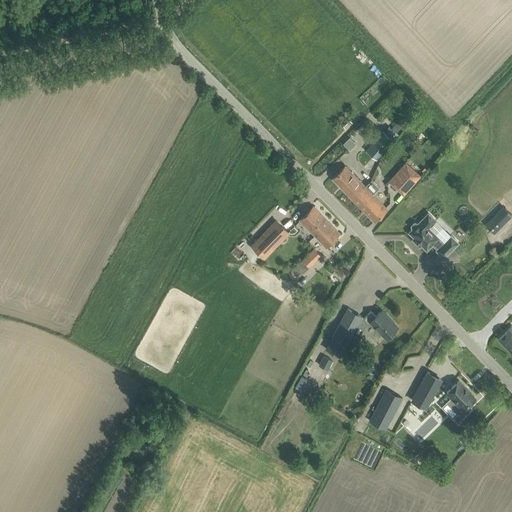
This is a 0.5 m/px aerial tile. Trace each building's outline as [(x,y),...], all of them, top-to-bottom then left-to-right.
[(376,159),(393,139),(382,130),(365,150),(376,159)] [(350,138),(343,144),(350,150),(356,144),(350,138)] [(404,195),(420,176),(405,162),(388,181),(404,195)] [(365,186),(345,165),(332,178),(346,193),(354,185),(360,191),(365,186)] [(387,208),(371,193),(377,187),(371,180),(365,186),(360,191),(354,185),(346,193),(374,221),(387,208)] [(315,236),(329,222),(313,206),(299,220),(315,236)] [(416,223),(414,222),(411,226),(412,228),(413,229),(409,232),(427,250),(432,244),(437,250),(444,257),(458,243),(451,236),(444,243),(428,227),(435,220),(428,213),(417,224),(416,223)] [(496,217),(486,226),(494,233),(503,224),(496,217)] [(278,242),(288,232),(276,221),(252,246),(263,257),(269,252),(265,248),(274,238),(278,242)] [(329,222),(315,236),(325,247),(339,233),(329,222)] [(303,259),(310,266),(321,255),(314,248),(303,259)] [(295,266),(290,271),(295,276),(297,278),(302,273),(295,266)] [(290,271),(286,276),(290,281),(295,276),(290,271)] [(341,343),(346,345),(362,316),(348,309),(332,337),(328,343),(338,349),(341,343)] [(363,319),(368,324),(370,321),(386,337),(397,327),(391,320),(389,322),(380,312),(376,316),(371,311),(363,319)] [(511,326),(499,338),(511,351),(511,326)] [(319,365),(325,369),(330,359),(324,356),(319,365)] [(427,372),(412,400),(426,407),(441,379),(427,372)] [(459,380),(446,392),(452,398),(447,402),(458,413),(462,417),(461,418),(462,418),(472,408),(471,408),(471,409),(467,405),(475,397),(459,380)] [(385,429),(403,397),(387,388),(369,420),(385,429)]
